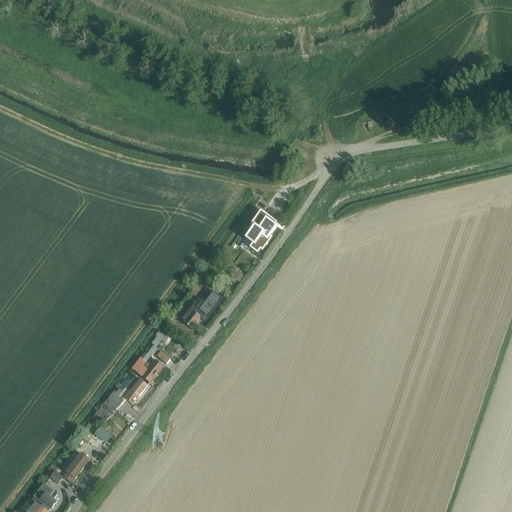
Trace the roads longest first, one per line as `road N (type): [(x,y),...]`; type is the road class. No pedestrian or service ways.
road 1 (track): [(191,357),(333,162)]
road 2 (residential): [(71,511),(191,357)]
road 3 (track): [(333,162),(360,148),(511,126)]
